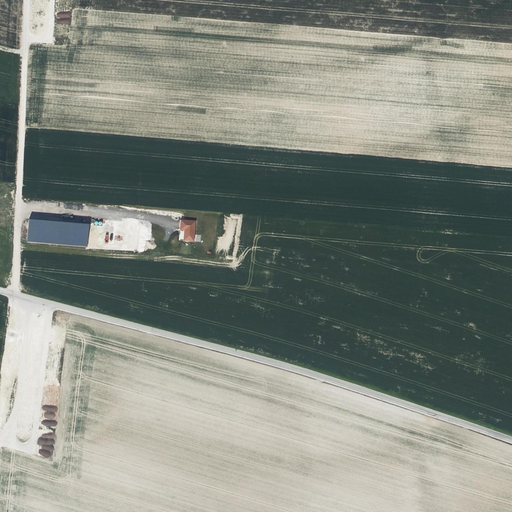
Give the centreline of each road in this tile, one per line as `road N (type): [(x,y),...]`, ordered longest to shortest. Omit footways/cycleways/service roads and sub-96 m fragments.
road 1 (tertiary): [(511,443),(333,378),(0,289)]
road 2 (track): [(24,37),(12,292)]
road 3 (track): [(52,303),(32,451),(0,442)]
road 4 (track): [(0,437),(16,404),(28,309)]
